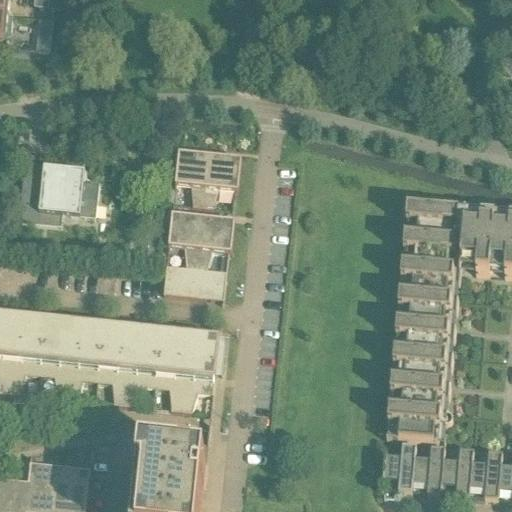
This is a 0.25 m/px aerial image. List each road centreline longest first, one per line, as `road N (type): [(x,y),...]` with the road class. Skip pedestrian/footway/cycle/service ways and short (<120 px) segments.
road 1 (residential): [(232,511),(280,111)]
road 2 (residential): [(0,115),(156,100),(280,111)]
road 3 (residential): [(280,111),(511,167)]
